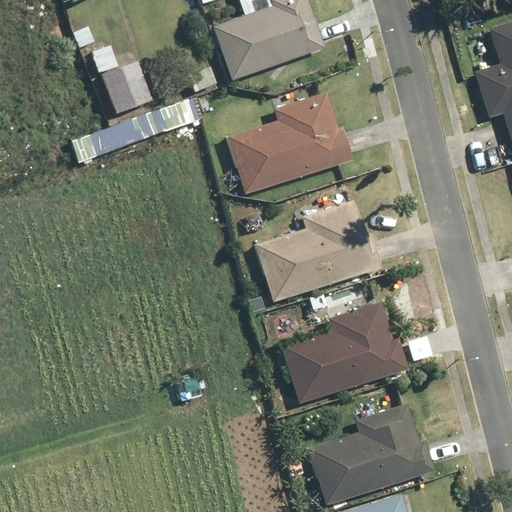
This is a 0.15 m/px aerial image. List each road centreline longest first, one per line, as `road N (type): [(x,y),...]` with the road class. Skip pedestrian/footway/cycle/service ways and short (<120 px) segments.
road 1 (residential): [(393,0),(511,459)]
road 2 (track): [(0,442),(123,401)]
